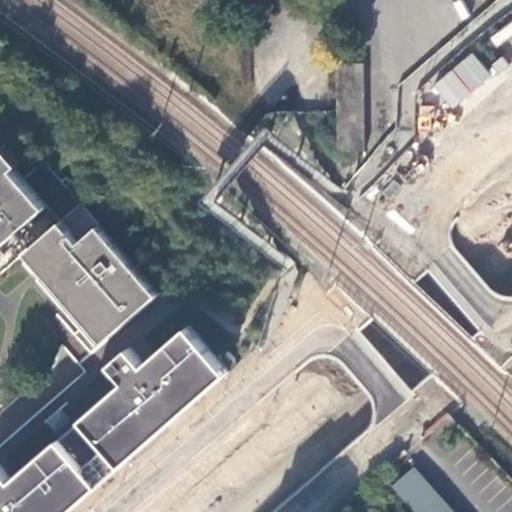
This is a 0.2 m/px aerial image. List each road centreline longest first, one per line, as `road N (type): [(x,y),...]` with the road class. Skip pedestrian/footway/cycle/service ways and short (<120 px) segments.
road 1 (residential): [(310,509),(403,419),(340,343),(322,341),(115,511)]
road 2 (tertiary): [(235,511),(511,267)]
road 3 (residential): [(511,151),(446,207),(435,232),(440,255),(498,317),(511,320)]
